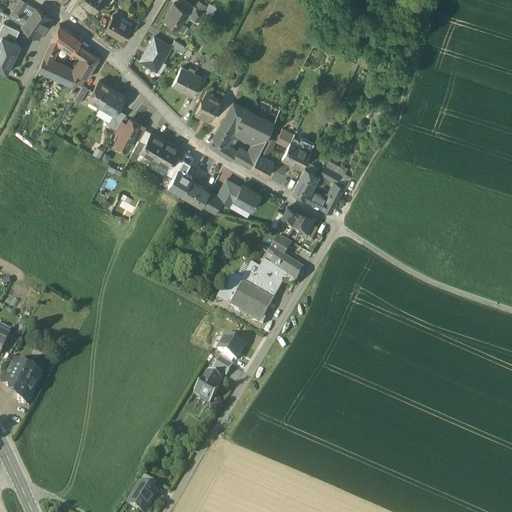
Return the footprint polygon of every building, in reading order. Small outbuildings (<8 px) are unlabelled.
[(28,4),(21,0),(19,0),(15,7),(23,12),(28,4)] [(81,0),(80,2),(95,12),(101,2),(102,0),(81,0)] [(189,12),(174,4),(165,20),(179,28),(189,12)] [(212,15),(216,7),(208,4),(204,12),(212,15)] [(191,14),(200,20),(204,12),(195,6),(191,14)] [(23,12),(15,7),(9,16),(17,21),(18,22),(25,26),(30,20),(24,13),(23,12)] [(53,20),(38,9),(30,20),(25,26),(38,37),(40,38),(53,20)] [(130,25),(114,16),(106,29),(122,39),(130,25)] [(0,36),(2,37),(14,43),(20,31),(3,23),(0,29),(0,36)] [(81,41),(61,27),(51,41),(50,44),(57,47),(59,43),(75,54),(80,46),(79,45),(81,41)] [(0,70),(7,74),(20,45),(14,43),(2,37),(0,41),(0,70)] [(154,37),(140,61),(157,71),(171,47),(154,37)] [(171,47),(183,54),(186,48),(174,41),(171,47)] [(57,47),(50,44),(44,57),(51,60),(57,47)] [(98,59),(80,46),(75,54),(81,59),(74,70),(74,71),(78,72),(89,77),(98,59)] [(183,54),(183,55),(189,58),(192,51),(186,49),(183,54)] [(51,60),(44,57),(38,70),(71,86),(78,72),(74,71),(74,70),(51,60)] [(202,78),(181,68),(172,86),(193,96),(202,78)] [(236,70),(230,82),(236,85),(243,73),(236,70)] [(112,89),(99,81),(88,99),(101,107),(112,89)] [(83,86),(74,101),(79,104),(88,89),(83,86)] [(124,96),(112,89),(101,107),(114,114),(117,109),(124,96)] [(221,101),(208,94),(203,103),(201,101),(195,113),(210,120),(216,109),(221,101)] [(36,100),(29,97),(25,106),(32,109),(36,100)] [(244,108),(234,102),(220,126),(232,133),(236,124),(244,108)] [(269,113),(257,106),(253,113),(266,120),(269,113)] [(253,113),(244,108),(236,124),(257,134),(266,138),(267,136),(273,124),(266,120),(253,113)] [(279,112),(272,108),(269,113),(266,120),(273,124),(279,112)] [(114,114),(113,116),(112,116),(107,124),(116,129),(119,124),(126,114),(117,109),(114,114)] [(140,125),(130,120),(128,124),(125,128),(124,127),(120,134),(121,134),(120,136),(115,144),(122,148),(123,146),(128,148),(134,137),(139,140),(146,127),(140,124),(140,125)] [(128,124),(122,121),(115,133),(120,136),(121,134),(120,134),(124,127),(125,128),(128,124)] [(232,133),(220,126),(214,138),(214,139),(215,138),(224,144),(232,133)] [(294,135),(282,130),(278,138),(284,141),(282,144),(288,146),(291,141),(294,135)] [(165,142),(151,134),(145,144),(140,152),(141,152),(155,160),(165,142)] [(257,134),(248,155),(255,159),(258,154),(266,138),(257,134)] [(314,144),(294,134),(294,135),(291,141),(310,151),(314,144)] [(266,138),(258,154),(267,158),(272,147),(271,147),(274,139),(267,136),(266,138)] [(224,144),(215,138),(214,139),(209,146),(231,160),(234,156),(236,152),(224,144)] [(145,144),(139,140),(133,152),(139,156),(141,152),(140,152),(145,144)] [(310,151),(291,141),(288,146),(285,153),(282,158),(290,162),(301,168),(310,151)] [(180,150),(165,142),(155,160),(169,168),(169,169),(174,160),(180,150)] [(248,155),(238,149),(236,152),(234,156),(252,166),(255,159),(248,155)] [(181,164),(180,166),(183,168),(185,169),(192,157),(187,154),(181,164)] [(267,158),(258,154),(255,159),(252,166),(250,169),(266,177),(274,162),(267,158)] [(290,162),(282,158),(276,171),(285,174),(290,162)] [(181,164),(174,160),(169,169),(169,168),(167,172),(174,176),(177,171),(180,166),(181,164)] [(329,161),(325,168),(339,176),(337,180),(340,182),(338,185),(346,189),(352,178),(345,175),(347,171),(329,161)] [(339,176),(325,168),(321,174),(336,182),(337,180),(339,176)] [(317,176),(305,169),(292,193),(305,199),(317,176)] [(188,170),(182,183),(186,185),(193,173),(188,170)] [(182,183),(173,178),(165,191),(178,198),(186,185),(182,183)] [(241,188),(227,180),(216,198),(221,201),(230,207),(234,200),(241,188)] [(209,191),(190,181),(182,194),(202,205),(209,191)] [(338,185),(335,183),(325,199),(334,204),(343,187),(338,185)] [(260,195),(242,185),(241,188),(234,200),(251,210),(260,195)] [(216,198),(209,194),(210,192),(209,191),(202,205),(201,205),(214,213),(213,213),(214,213),(221,201),(216,198)] [(325,199),(313,193),(309,201),(330,211),(334,204),(325,199)] [(301,215),(287,208),(283,214),(278,223),(278,224),(292,231),(301,215)] [(278,211),(270,226),(275,229),(278,224),(278,223),(283,214),(278,211)] [(315,223),(301,215),(292,231),(306,239),(312,228),(315,223)] [(317,231),(312,228),(306,239),(312,242),(317,231)] [(279,237),(267,257),(264,263),(295,283),(301,272),(282,259),(291,244),(279,237)] [(295,283),(264,263),(260,269),(251,263),(239,281),(242,284),(273,301),(282,286),(290,286),(292,286),(293,285),(294,284),(295,283)] [(273,301),(242,284),(231,304),(229,306),(260,324),(273,301)] [(0,354),(9,338),(0,333),(0,354)] [(218,351),(223,354),(233,359),(236,361),(245,346),(226,336),(218,351)] [(220,359),(230,364),(233,359),(223,354),(220,359)] [(220,359),(219,358),(212,369),(226,377),(233,366),(230,364),(220,359)] [(21,368),(14,364),(3,385),(13,390),(12,393),(16,396),(14,400),(26,406),(39,380),(35,378),(35,375),(29,371),(27,374),(22,371),(21,368)] [(221,379),(208,371),(203,380),(201,379),(193,393),(202,398),(204,395),(212,400),(218,390),(216,388),(221,379)] [(156,484),(144,476),(139,484),(139,485),(140,484),(152,491),(156,484)] [(152,491),(140,484),(139,485),(132,496),(133,497),(128,505),(140,511),(141,511),(145,506),(147,508),(156,494),(152,491)]
